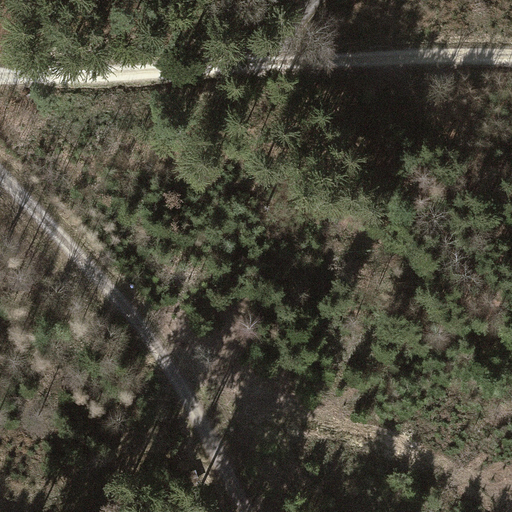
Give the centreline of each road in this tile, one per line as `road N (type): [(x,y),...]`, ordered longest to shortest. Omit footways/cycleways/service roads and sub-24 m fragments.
road 1 (track): [(0,74),(511,56)]
road 2 (track): [(247,511),(149,337),(0,173)]
